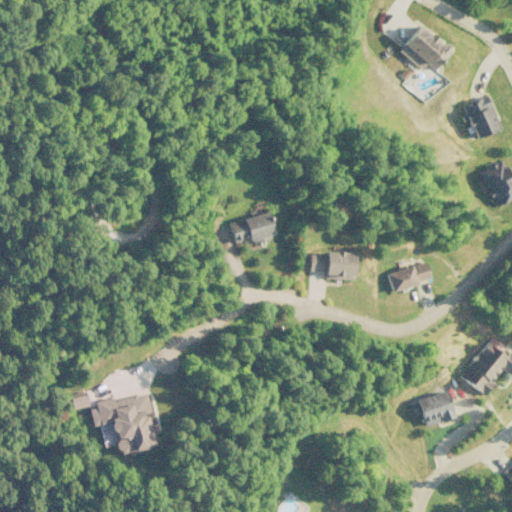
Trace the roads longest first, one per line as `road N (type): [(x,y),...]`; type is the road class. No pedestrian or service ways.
road 1 (residential): [(511,233),(437,309),(410,323),(379,329),(271,295),(251,297),(160,353)]
road 2 (residential): [(413,511),(418,494),(451,463),(511,426)]
